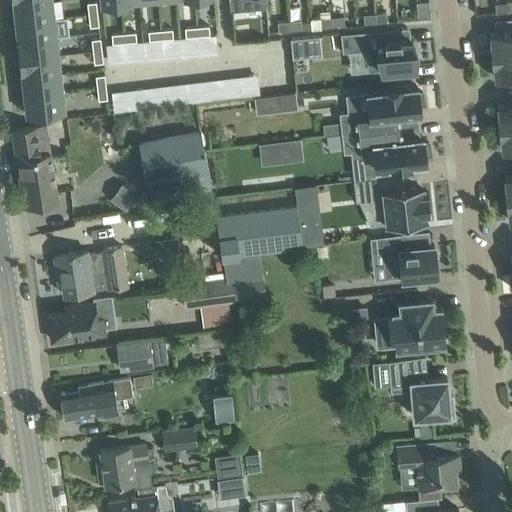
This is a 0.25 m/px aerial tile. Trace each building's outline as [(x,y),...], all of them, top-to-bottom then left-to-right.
[(45,0),(14,4),(16,22),(54,17),(51,0),(45,0)] [(229,0),(231,11),(266,8),(265,0),(229,0)] [(89,13),(98,12),(96,1),(87,2),(89,13)] [(496,12),(508,11),(507,2),(495,3),(496,12)] [(99,25),(98,12),(89,13),(90,26),(99,25)] [(376,21),(388,21),(387,12),(376,13),(376,21)] [(365,22),(376,21),(376,13),(364,13),(365,22)] [(322,26),(333,25),(333,16),(321,17),(322,26)] [(333,25),(345,24),(344,16),(333,16),(333,25)] [(54,17),(16,22),(18,39),(18,40),(56,36),(54,17)] [(511,17),(509,18),(511,31),(491,33),(492,50),(491,50),(492,55),(511,52),(511,17)] [(291,29),(302,28),(301,19),(290,20),(291,29)] [(279,30),(291,29),(290,20),(278,21),(279,30)] [(209,25),(197,26),(198,35),(210,34),(209,25)] [(198,35),(197,26),(185,27),(186,36),(198,35)] [(172,28),(161,29),(161,38),(173,37),(172,28)] [(369,48),(371,70),(416,66),(414,46),(413,47),(412,38),(392,40),(391,28),(341,33),(343,51),(369,48)] [(161,38),(161,29),(148,30),(149,39),(161,38)] [(124,32),(125,41),(137,40),(136,31),(124,32)] [(112,42),(125,41),(124,32),(112,33),(112,42)] [(321,34),(292,37),(293,57),(323,54),(321,34)] [(17,39),(20,59),(58,54),(56,36),(18,40),(18,39),(17,39)] [(92,38),(93,50),(102,49),(101,37),(92,38)] [(102,49),(93,50),(94,62),(103,61),(102,49)] [(511,52),(492,55),(492,60),(493,59),(495,77),(511,75),(511,52)] [(22,69),(23,77),(60,72),(58,54),(20,59),(21,69),(22,69)] [(60,72),(23,77),(25,95),(63,91),(60,72)] [(97,86),(106,85),(105,74),(96,75),(97,86)] [(113,106),(259,95),(258,75),(112,85),(113,106)] [(108,98),(106,85),(97,86),(99,99),(108,98)] [(419,104),(424,104),(423,92),(418,92),(417,86),(359,93),(361,110),(340,112),(341,123),(322,125),(323,134),(356,131),(392,127),(397,126),(395,113),(420,110),(419,104)] [(295,89),(255,96),(257,112),(297,106),(295,89)] [(63,91),(25,95),(27,114),(65,110),(63,91)] [(511,102),(498,104),(500,122),(498,122),(499,127),(511,125),(511,102)] [(25,205),(45,202),(58,200),(44,124),(12,129),(25,205)] [(511,125),(499,127),(499,131),(501,131),(502,149),(511,147),(511,125)] [(392,127),(356,131),(358,151),(374,149),(376,166),(426,160),(425,155),(430,154),(429,142),(424,143),(423,137),(398,139),(397,126),(392,127)] [(210,184),(201,129),(139,140),(146,182),(191,174),(193,187),(210,184)] [(277,139),(278,157),(302,156),(301,137),(277,139)] [(399,186),(397,174),(354,179),(356,201),(384,198),(387,223),(427,219),(426,210),(431,210),(429,192),(424,192),(423,184),(399,186)] [(121,181),(110,195),(126,208),(137,194),(121,181)] [(178,182),(159,186),(162,201),(181,197),(178,182)] [(315,183),(295,186),(297,204),(299,204),(304,245),(323,243),(315,183)] [(330,200),(319,202),(325,236),(336,234),(330,200)] [(224,257),(304,246),(304,245),(299,204),(297,204),(218,215),(224,257)] [(437,274),(434,244),(410,246),(409,232),(369,236),(371,253),(385,252),(387,276),(401,275),(402,277),(437,274)] [(177,236),(156,240),(158,255),(180,251),(177,236)] [(128,284),(122,244),(104,247),(104,250),(88,253),(87,249),(69,251),(69,253),(55,255),(58,275),(61,275),(64,294),(92,289),(108,287),(128,284)] [(243,300),(266,298),(261,265),(242,267),(201,273),(202,282),(222,279),(228,279),(231,299),(242,298),(243,300)] [(231,299),(228,279),(202,282),(202,283),(182,286),(185,308),(243,300),(242,298),(231,299)] [(325,297),(336,295),(334,282),(323,284),(325,297)] [(53,339),(72,337),(72,335),(105,330),(104,327),(117,326),(113,295),(94,297),(95,301),(66,305),(67,310),(49,313),(53,339)] [(376,346),(381,345),(396,344),(397,351),(426,348),(425,343),(444,341),(441,309),(431,310),(430,300),(402,303),(403,313),(393,313),(394,315),(378,317),(374,317),(376,346)] [(168,362),(165,337),(149,340),(149,339),(118,343),(121,368),(168,362)] [(427,379),(425,355),(389,360),(391,391),(407,389),(408,400),(413,400),(415,416),(432,415),(433,419),(455,417),(453,395),(449,395),(447,377),(427,379)] [(135,393),(132,376),(79,384),(80,388),(61,391),(63,405),(61,407),(62,411),(64,413),(65,418),(99,412),(100,416),(120,412),(117,396),(135,393)] [(232,391),(214,393),(217,420),(235,418),(232,391)] [(165,449),(197,445),(195,426),(162,431),(165,449)] [(414,441),(396,443),(398,464),(400,463),(416,462),(418,486),(419,486),(420,498),(438,497),(443,496),(442,484),(457,483),(455,465),(460,464),(459,451),(436,453),(434,440),(414,441)] [(146,448),(146,444),(101,450),(106,483),(134,479),(135,486),(152,484),(151,474),(156,467),(153,447),(146,448)] [(220,505),(242,503),(237,451),(215,454),(220,505)] [(259,452),(246,454),(248,470),(261,469),(259,452)] [(167,491),(165,483),(152,485),(152,484),(135,486),(135,487),(138,487),(139,495),(109,499),(110,511),(170,511),(174,508),(172,495),(167,491)] [(406,499),(379,502),(379,511),(459,511),(459,508),(439,510),(438,497),(420,498),(418,498),(406,499)]
